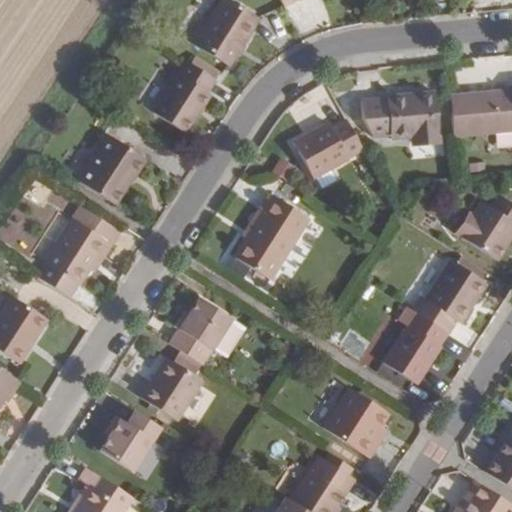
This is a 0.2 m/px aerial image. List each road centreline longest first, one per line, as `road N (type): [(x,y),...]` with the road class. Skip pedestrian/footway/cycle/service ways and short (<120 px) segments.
road 1 (residential): [(511,29),(358,41),(309,57),(264,92),(0,499)]
road 2 (track): [(131,0),(0,202)]
road 3 (residential): [(511,329),(394,511)]
